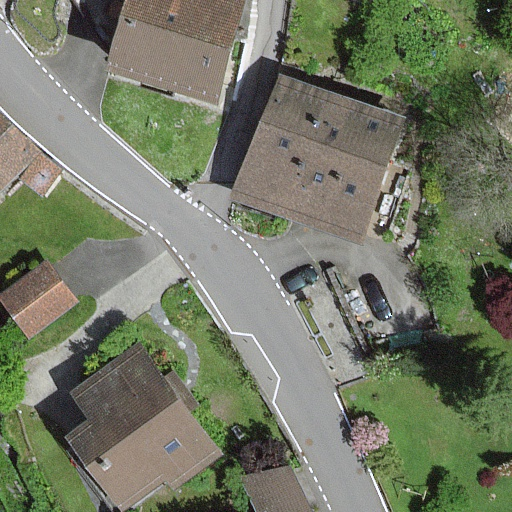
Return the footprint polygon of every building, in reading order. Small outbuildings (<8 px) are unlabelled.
[(129,0),(112,65),(226,95),(251,0),(129,0)] [(411,118),(285,73),(242,194),(368,238),(411,118)] [(62,166),(0,108),(0,195),(21,172),(40,190),(62,166)] [(80,298),(51,259),(3,294),(32,333),(80,298)] [(224,444),(149,341),(82,389),(102,418),(81,433),(135,508),(224,444)] [(317,511),(294,462),(251,482),(265,511),(317,511)]
